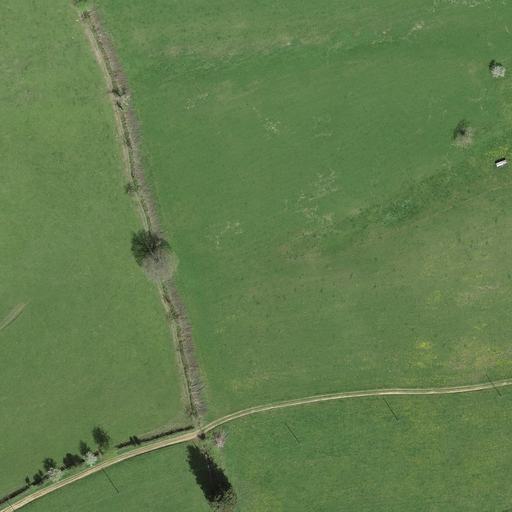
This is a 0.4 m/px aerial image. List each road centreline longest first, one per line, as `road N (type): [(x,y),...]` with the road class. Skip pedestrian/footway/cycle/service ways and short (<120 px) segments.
road 1 (track): [(200,431),(245,413),(362,392),(511,380)]
road 2 (track): [(8,511),(195,433)]
